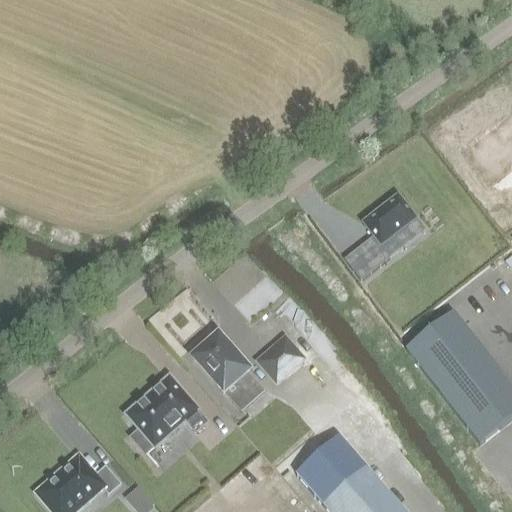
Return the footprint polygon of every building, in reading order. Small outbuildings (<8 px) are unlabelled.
[(511,117),(476,146),(500,176),(511,167),(511,155),(510,153),(511,150),(511,117)] [(363,227),(381,250),(416,223),(397,199),(363,227)] [(405,353),(479,448),(511,422),(511,392),(453,316),(405,353)] [(205,351),(194,361),(224,396),(235,385),(246,397),(257,387),(246,375),(248,374),(218,340),(215,343),(213,341),(203,349),(205,351)] [(284,342),(258,365),(276,385),(302,362),(284,342)] [(131,441),(156,469),(157,468),(146,456),(184,423),(194,435),(206,426),(169,383),(154,396),(151,393),(140,402),(143,406),(128,419),(141,433),(131,441)] [(339,441),(296,478),(322,509),(325,511),(401,511),(366,471),(339,441)] [(93,479),(78,462),(38,497),(51,511),(75,511),(101,490),(109,499),(121,488),(105,469),(93,479)] [(125,501),(135,511),(148,511),(153,508),(137,490),(125,501)]
